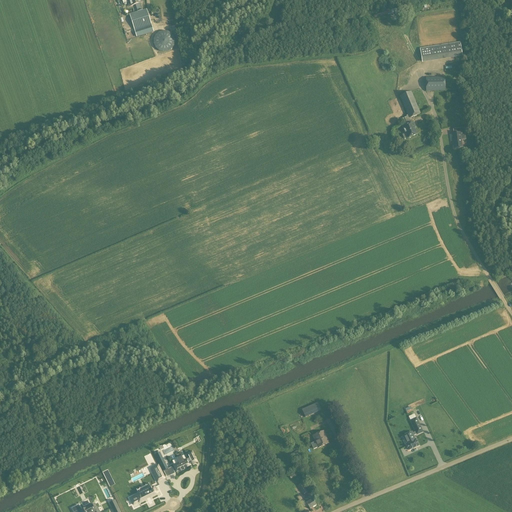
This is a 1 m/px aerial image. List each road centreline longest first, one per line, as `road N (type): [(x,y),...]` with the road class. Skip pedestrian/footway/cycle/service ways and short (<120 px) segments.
road 1 (unclassified): [(511,313),(456,220),(439,132)]
road 2 (unclassified): [(339,511),(511,440)]
